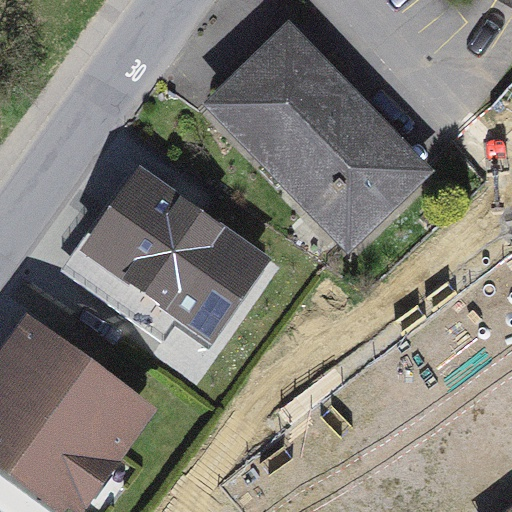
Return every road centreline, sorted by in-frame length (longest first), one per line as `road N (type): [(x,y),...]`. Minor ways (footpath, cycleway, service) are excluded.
road 1 (residential): [(0,237),(170,0)]
road 2 (track): [(511,193),(350,0)]
